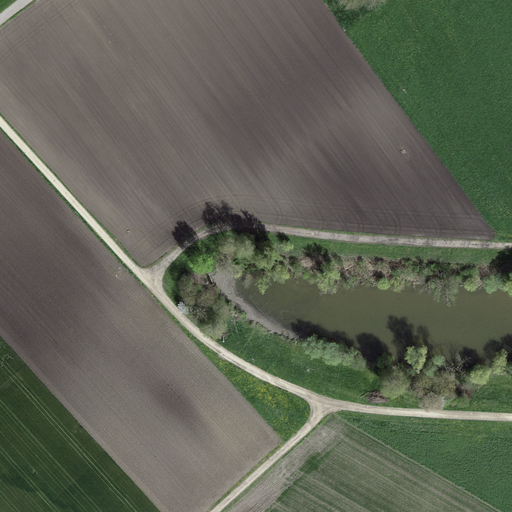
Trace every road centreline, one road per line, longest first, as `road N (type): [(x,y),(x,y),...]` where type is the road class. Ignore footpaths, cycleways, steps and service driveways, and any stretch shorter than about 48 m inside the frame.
road 1 (track): [(511,418),(323,405),(221,346),(147,278)]
road 2 (track): [(147,278),(183,244),(211,229),(242,226),(511,243)]
road 3 (track): [(147,278),(0,122)]
road 4 (track): [(209,511),(323,405)]
